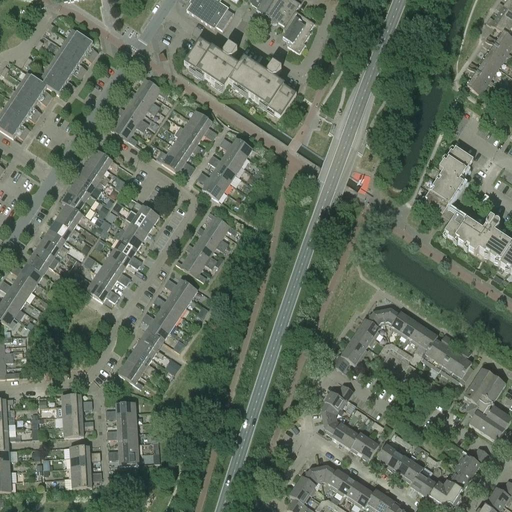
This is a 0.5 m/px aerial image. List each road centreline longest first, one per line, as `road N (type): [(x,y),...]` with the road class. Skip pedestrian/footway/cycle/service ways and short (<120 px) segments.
road 1 (secondary): [(222,511),(398,0)]
road 2 (residential): [(0,389),(89,380),(191,214),(184,194),(85,130)]
road 3 (residential): [(313,0),(331,11),(301,73),(231,29),(219,47),(163,10)]
road 4 (residential): [(85,130),(163,10)]
road 5 (residential): [(313,444),(307,413),(330,378),(388,409)]
road 6 (residential): [(419,511),(313,444)]
